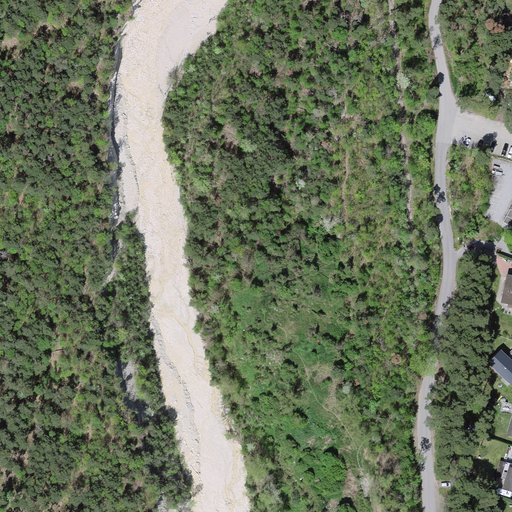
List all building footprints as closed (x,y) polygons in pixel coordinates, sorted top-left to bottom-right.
[(511,193),(500,219),(511,224),(511,193)] [(511,277),(501,276),(497,303),(511,305),(511,277)] [(511,376),(511,365),(496,352),(487,363),(508,381),(511,376)] [(511,414),(506,413),(502,434),(511,436),(511,414)] [(511,470),(502,468),(498,488),(511,491),(511,470)]
